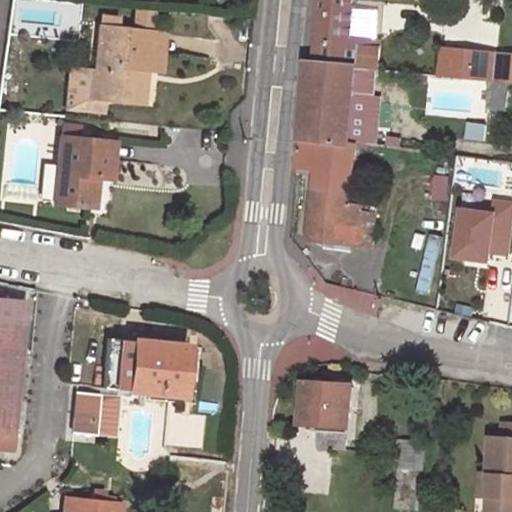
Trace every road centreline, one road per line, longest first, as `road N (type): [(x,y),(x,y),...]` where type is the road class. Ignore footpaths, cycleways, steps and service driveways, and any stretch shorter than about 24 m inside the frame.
road 1 (unclassified): [(262,265),(285,0)]
road 2 (residential): [(228,298),(0,256)]
road 3 (residential): [(296,307),(400,346),(511,363)]
road 4 (unclassified): [(243,511),(259,333)]
